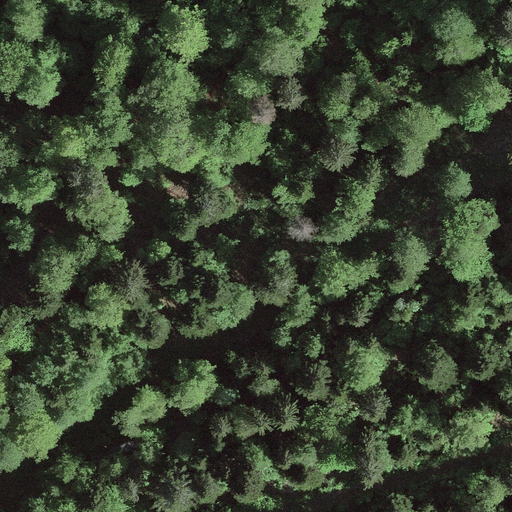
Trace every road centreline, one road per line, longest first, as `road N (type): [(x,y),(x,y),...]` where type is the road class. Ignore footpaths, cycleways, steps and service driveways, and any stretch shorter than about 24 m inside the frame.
road 1 (track): [(511,163),(416,203),(0,481)]
road 2 (track): [(511,445),(270,511)]
